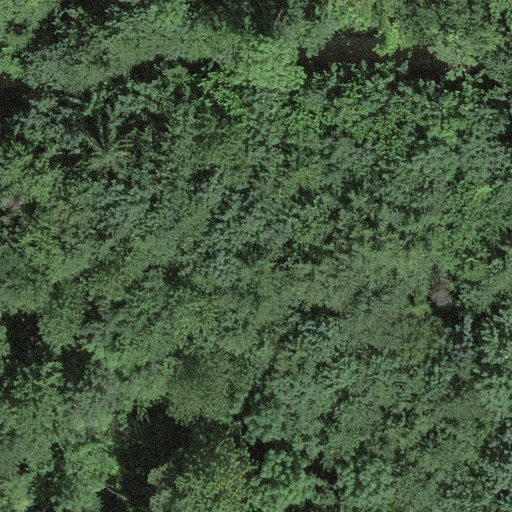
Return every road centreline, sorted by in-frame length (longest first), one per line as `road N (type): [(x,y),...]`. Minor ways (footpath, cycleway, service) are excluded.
road 1 (track): [(484,511),(326,442),(183,338),(0,235)]
road 2 (track): [(0,75),(132,56),(511,56)]
